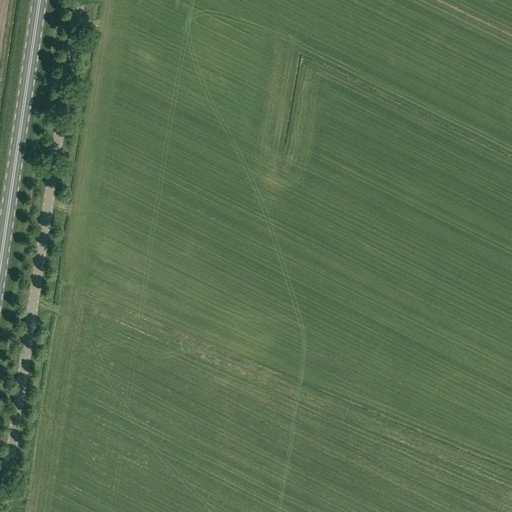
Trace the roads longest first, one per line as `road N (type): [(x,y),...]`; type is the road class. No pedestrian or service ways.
road 1 (unclassified): [(3,511),(79,0)]
road 2 (primary): [(0,255),(37,0)]
